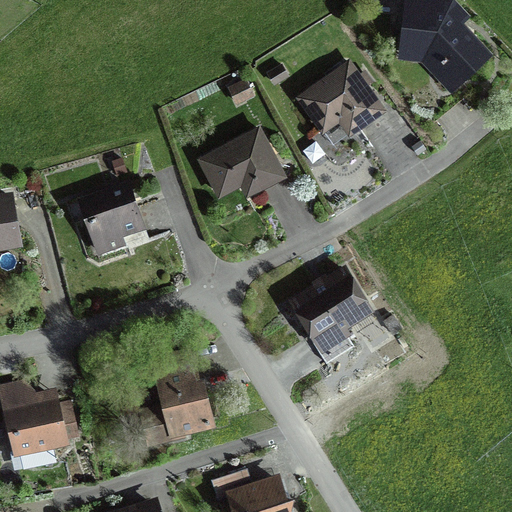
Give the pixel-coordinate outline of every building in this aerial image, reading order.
[(473,61),(477,61),(484,55),(457,25),(455,27),(444,15),(446,0),(445,0),(425,0),(424,10),(406,8),(405,17),(407,21),(406,34),(402,37),(401,46),(426,49),(437,61),(436,75),(447,86),(454,79),(456,81),(463,75),(463,70),(473,61)] [(348,111),(358,125),(380,110),(346,63),(297,98),(321,131),(348,111)] [(218,195),(251,178),(257,189),(281,176),(256,129),(199,160),(218,195)] [(99,240),(139,226),(125,186),(80,202),(88,224),(92,222),(99,240)] [(0,244),(15,242),(8,197),(0,198),(0,244)] [(352,347),(339,326),(366,309),(342,271),(293,301),(313,333),(307,337),(324,364),(352,347)] [(178,430),(209,423),(199,387),(192,389),(183,352),(153,360),(164,406),(141,411),(149,443),(180,436),(178,430)] [(15,450),(61,440),(52,398),(5,409),(15,450)] [(286,499),(280,497),(274,480),(234,494),(239,511),(284,511),(284,509),(286,499)]
